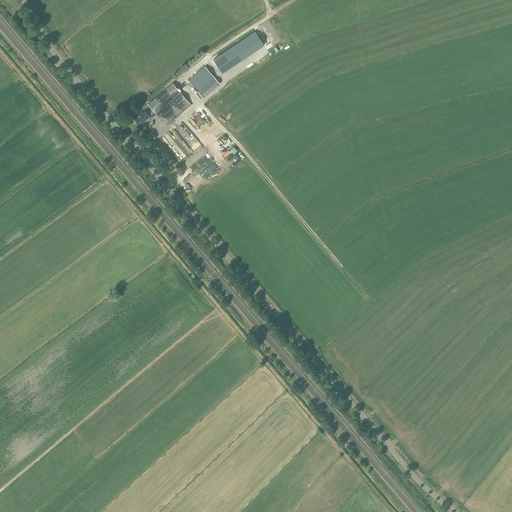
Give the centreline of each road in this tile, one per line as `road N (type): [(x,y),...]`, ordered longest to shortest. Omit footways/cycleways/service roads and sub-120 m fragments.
road 1 (unclassified): [(454,511),(412,474),(63,65),(23,0)]
road 2 (track): [(138,153),(197,105),(179,82),(269,15),(266,0)]
